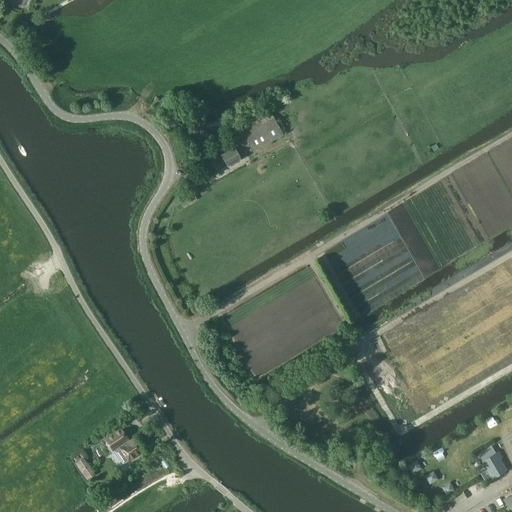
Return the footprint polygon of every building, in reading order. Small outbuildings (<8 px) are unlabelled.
[(30,0),(11,0),(11,2),(13,5),(15,7),(17,8),(21,9),(25,8),(28,6),(30,4),(31,2),(30,0)] [(243,150),(253,151),(283,135),(268,108),(238,124),(244,135),(236,139),(238,141),(232,144),(234,148),(222,155),(228,165),(240,158),(238,153),(243,150)] [(344,347),(351,359),(361,353),(354,341),(344,347)] [(120,426),(104,436),(114,452),(123,464),(127,461),(128,461),(142,451),(133,438),(131,440),(130,441),(128,438),(120,426)] [(82,452),(85,457),(95,450),(92,445),(82,452)] [(478,453),(493,478),(506,470),(492,446),(478,453)] [(84,457),(76,462),(88,479),(95,474),(84,457)] [(409,465),(413,473),(419,469),(415,461),(409,465)] [(426,476),(430,484),(436,480),(432,472),(426,476)] [(442,487),(447,494),(453,491),(448,483),(442,487)]
